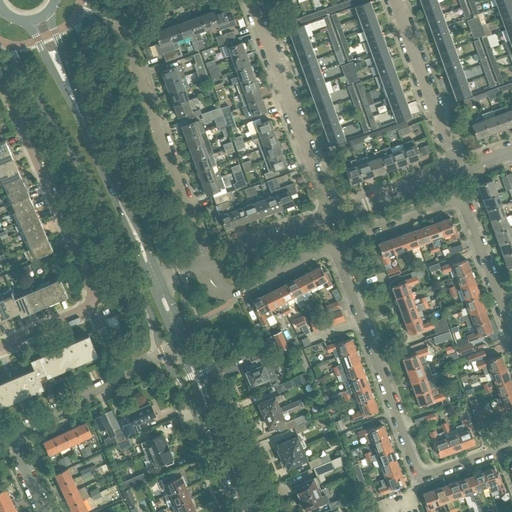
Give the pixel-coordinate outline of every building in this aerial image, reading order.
[(340,9),(352,4),(350,0),(349,0),(338,4),(340,9)] [(436,0),(420,0),(424,9),(438,3),(436,0)] [(359,18),(374,13),(370,1),(355,6),(359,18)] [(511,1),(498,6),(502,19),(511,14),(511,1)] [(474,2),(470,4),(474,15),(478,14),(474,2)] [(428,20),(442,15),(438,3),(424,9),(428,20)] [(328,13),(340,9),(338,4),(327,8),(328,13)] [(465,19),(466,18),(470,17),(466,6),(461,7),(465,19)] [(212,12),(217,26),(229,22),(224,7),(212,12)] [(316,12),(317,17),(328,13),(327,8),(316,12)] [(208,30),(217,26),(212,12),(201,16),(206,30),(208,30)] [(304,16),(305,21),(317,17),(316,12),(304,16)] [(335,27),(340,25),(336,13),(331,15),(335,27)] [(374,13),(359,18),(364,29),(378,24),(374,13)] [(506,29),(511,26),(511,14),(502,19),(506,29)] [(442,15),(428,20),(432,31),(446,26),(442,15)] [(200,49),(205,47),(200,33),(206,30),(201,16),(190,20),(195,34),(198,41),(200,49)] [(294,25),(305,21),(304,16),(292,21),(294,25)] [(327,30),(332,28),(328,16),(323,18),(323,19),(325,25),(327,30)] [(473,18),(476,28),(482,26),(478,16),(473,18)] [(471,30),(476,28),(473,18),(467,20),(471,30)] [(311,30),(325,25),(323,19),(309,24),(311,30)] [(190,20),(178,24),(184,38),(190,36),(196,50),(200,49),(198,41),(195,34),(190,20)] [(167,28),(178,57),(182,56),(177,41),(184,38),(178,24),(167,28)] [(368,41),(382,36),(378,24),(364,29),(368,41)] [(293,42),(308,37),(304,25),(289,30),(293,42)] [(340,25),(335,27),(340,38),(344,36),(340,25)] [(446,26),(432,31),(436,43),(450,38),(446,26)] [(476,28),(479,37),(485,35),(482,26),(476,28)] [(155,45),(159,55),(163,54),(166,61),(178,57),(167,28),(155,32),(160,43),(155,45)] [(332,28),(327,30),(331,41),(336,39),(332,28)] [(474,39),(479,37),(476,28),(471,30),(474,39)] [(226,43),(235,40),(232,31),(221,36),(224,44),(226,43)] [(344,49),(348,48),(344,36),(340,38),(344,49)] [(382,36),(368,41),(372,52),(386,47),(382,36)] [(308,37),(293,42),(297,53),(312,48),(308,37)] [(486,50),(491,48),(487,37),(482,38),(486,50)] [(440,54),(454,49),(450,38),(436,43),(440,54)] [(335,53),(340,51),(336,39),(331,41),(335,53)] [(232,59),(246,54),(242,42),(237,44),(235,40),(226,43),(227,45),(219,48),(223,58),(231,55),(232,58),(232,59)] [(478,53),(482,51),(478,40),(473,41),(478,53)] [(386,47),(372,52),(376,64),(390,58),(386,47)] [(203,58),(215,53),(213,48),(201,52),(203,58)] [(302,65),(316,59),(312,48),(297,53),(302,65)] [(348,48),(344,49),(348,61),(353,59),(348,48)] [(491,48),(486,50),(490,62),(495,60),(491,48)] [(444,66),(459,60),(454,49),(440,54),(444,66)] [(340,51),(335,53),(339,64),(344,62),(340,51)] [(482,51),(478,53),(482,65),(487,63),(482,51)] [(236,71),(250,65),(246,54),(232,59),(236,71)] [(380,75),(394,70),(390,58),(376,64),(380,75)] [(316,59),(302,65),(306,76),(320,71),(316,59)] [(459,60),(444,66),(448,77),(463,72),(459,60)] [(495,73),(499,72),(495,60),(490,62),(495,73)] [(347,64),(350,73),(356,71),(353,62),(347,64)] [(486,76),(491,75),(487,63),(482,65),(486,76)] [(209,74),(220,70),(217,64),(215,65),(207,68),(209,74)] [(344,75),(350,73),(347,64),(341,66),(344,75)] [(164,78),(166,83),(181,78),(185,76),(181,65),(177,66),(162,72),(162,73),(161,74),(163,78),(164,78)] [(241,82),(255,77),(250,65),(236,71),(240,81),(241,82)] [(384,87),(399,81),(394,70),(380,75),(384,87)] [(320,71),(306,76),(310,87),(324,82),(320,71)] [(350,73),(353,82),(359,80),(356,71),(350,73)] [(453,89),(467,84),(463,72),(448,77),(453,89)] [(499,72),(495,73),(499,84),(503,83),(499,72)] [(348,84),(353,82),(350,73),(344,75),(348,84)] [(491,75),(486,76),(490,87),(495,86),(491,75)] [(258,82),(257,82),(255,77),(241,82),(240,81),(236,83),(240,95),(245,93),(259,88),(258,87),(259,86),(258,82)] [(166,83),(170,94),(185,89),(181,78),(166,83)] [(388,98),(403,93),(399,81),(384,87),(388,98)] [(314,99),(328,94),(324,82),(310,87),(314,99)] [(360,95),(365,94),(361,82),(356,84),(360,95)] [(499,92),(510,89),(509,86),(511,86),(510,83),(498,88),(499,92)] [(467,84),(453,89),(456,99),(471,94),(467,84)] [(352,98),(356,97),(352,85),(348,87),(352,98)] [(224,88),(216,91),(220,100),(228,97),(226,92),(224,88)] [(244,106),(249,105),(249,104),(263,99),(259,88),(245,93),(240,95),(244,106)] [(496,98),(495,94),(499,92),(498,88),(487,92),(488,94),(486,95),(487,97),(488,97),(489,100),(496,98)] [(170,94),(174,106),(189,100),(185,89),(170,94)] [(476,101),(487,97),(486,95),(488,94),(487,92),(475,96),(476,101)] [(392,110),(407,104),(403,93),(388,98),(383,100),(385,104),(390,103),(392,110)] [(318,110),(332,105),(328,94),(314,99),(318,110)] [(365,94),(360,95),(364,107),(369,105),(365,94)] [(465,106),(477,102),(476,101),(475,96),(463,100),(465,106)] [(352,98),(356,110),(361,108),(356,97),(352,98)] [(178,117),(186,114),(188,119),(201,114),(199,109),(197,110),(195,103),(198,102),(196,98),(189,100),(174,106),(176,110),(175,112),(176,116),(178,116),(178,117)] [(249,105),(244,106),(242,107),(246,118),(267,111),(263,99),(249,104),(249,105)] [(407,104),(392,110),(396,121),(411,116),(407,104)] [(332,105),(318,110),(322,122),(337,117),(332,105)] [(368,118),(373,116),(369,105),(364,107),(368,118)] [(506,112),(505,106),(493,110),(500,130),(511,126),(506,112)] [(223,116),(223,114),(221,109),(220,107),(201,114),(204,123),(223,116)] [(360,121),(365,119),(361,108),(356,110),(360,121)] [(489,134),(500,130),(493,110),(482,115),(484,120),(489,134)] [(368,118),(372,130),(377,128),(373,116),(368,118)] [(326,133),(341,128),(337,117),(322,122),(326,133)] [(262,123),(260,118),(248,123),(252,134),(251,135),(253,140),(275,132),(270,120),(262,123)] [(365,119),(360,121),(364,133),(369,131),(365,119)] [(477,139),(489,134),(484,120),(472,124),(477,139)] [(186,138),(201,133),(197,121),(182,127),(182,128),(181,129),(182,133),(184,133),(186,138)] [(396,130),(397,131),(409,126),(407,121),(395,125),(396,130)] [(230,135),(226,123),(218,126),(220,131),(222,130),(224,136),(230,135)] [(384,134),(396,130),(395,125),(384,129),(385,131),(383,132),(384,134)] [(341,128),(326,133),(331,145),(345,140),(341,128)] [(372,133),(374,138),(384,134),(383,132),(385,131),(384,129),(372,133)] [(186,138),(190,150),(209,143),(205,131),(201,133),(186,138)] [(260,149),(279,143),(275,132),(253,140),(254,144),(258,143),(260,149)] [(361,142),(374,138),(372,133),(361,137),(362,139),(361,140),(361,142)] [(233,139),(235,146),(236,146),(244,143),(241,136),(233,139)] [(351,146),(361,142),(361,140),(362,139),(361,137),(349,141),(351,146)] [(0,153),(9,150),(5,140),(0,142),(0,153)] [(402,144),(403,149),(409,163),(420,159),(415,145),(413,140),(402,144)] [(351,147),(351,146),(349,141),(337,145),(340,151),(351,147)] [(223,145),(224,150),(225,150),(233,147),(231,142),(223,145)] [(194,161),(208,156),(209,156),(209,155),(213,154),(209,143),(190,150),(194,161)] [(265,161),(269,160),(283,154),(279,143),(260,149),(265,161)] [(423,156),(431,153),(428,145),(420,148),(423,156)] [(397,167),(409,163),(403,149),(392,153),(397,167)] [(0,164),(13,159),(9,150),(0,153),(0,164)] [(369,161),(374,176),(386,171),(380,157),(378,151),(373,153),(376,159),(369,161)] [(380,157),(386,171),(397,167),(392,153),(387,155),(380,157)] [(266,179),(271,177),(280,174),(278,169),(287,166),(283,154),(269,160),(265,161),(268,172),(264,173),(266,179)] [(198,173),(213,167),(209,156),(208,156),(194,161),(198,173)] [(0,175),(17,168),(13,159),(0,164),(0,175)] [(357,165),(355,159),(350,161),(352,167),(346,169),(351,184),(363,180),(358,165),(357,165)] [(363,180),(374,176),(369,161),(358,165),(363,180)] [(215,173),(213,167),(198,173),(202,184),(217,178),(221,176),(219,172),(215,173)] [(0,177),(3,185),(21,177),(17,168),(0,175),(0,177)] [(7,194),(25,186),(21,177),(3,185),(7,194)] [(217,178),(202,184),(206,195),(221,189),(217,178)] [(235,190),(247,186),(245,180),(233,184),(235,190)] [(483,199),(497,194),(493,180),(478,186),(483,199)] [(277,194),(283,209),(294,205),(291,195),(297,193),(294,183),(275,190),(277,194)] [(11,203),(29,195),(25,186),(7,194),(11,203)] [(226,193),(214,198),(217,205),(218,205),(221,215),(220,215),(226,230),(237,225),(232,211),(229,201),(226,193)] [(277,194),(266,199),(271,213),(283,209),(277,194)] [(487,211),(502,205),(497,194),(483,199),(487,211)] [(15,212),(33,204),(29,195),(11,203),(15,212)] [(260,217),(271,213),(266,199),(255,203),(260,217)] [(248,221),(260,217),(255,203),(243,207),(248,221)] [(19,221),(37,214),(33,204),(15,212),(19,221)] [(491,222),(506,216),(502,205),(487,211),(491,222)] [(243,207),(232,211),(237,225),(248,221),(243,207)] [(23,231),(41,223),(37,214),(19,221),(23,231)] [(495,233),(510,228),(506,216),(491,222),(495,233)] [(439,222),(444,236),(451,233),(453,240),(459,238),(454,224),(452,224),(450,218),(439,222)] [(431,240),(444,236),(439,222),(426,226),(431,240)] [(27,240),(45,232),(41,223),(23,231),(27,240)] [(419,245),(431,240),(426,226),(414,231),(419,245)] [(499,244),(511,239),(511,233),(510,228),(495,233),(499,244)] [(0,233),(0,237),(1,240),(8,237),(6,231),(0,233)] [(407,249),(419,245),(414,231),(402,235),(407,249)] [(31,249),(49,241),(45,232),(27,240),(31,249)] [(395,253),(407,249),(402,235),(390,239),(395,253)] [(387,256),(395,253),(390,239),(378,243),(381,250),(379,250),(384,265),(390,262),(387,256)] [(503,256),(511,252),(511,239),(499,244),(503,256)] [(35,258),(38,257),(53,251),(49,241),(31,249),(35,258)] [(448,249),(450,255),(463,250),(461,244),(448,249)] [(511,252),(503,256),(507,267),(511,265),(511,252)] [(457,276),(471,271),(467,260),(460,262),(460,260),(441,267),(443,273),(454,269),(457,276)] [(431,272),(440,269),(438,263),(429,267),(431,272)] [(389,277),(398,273),(401,272),(399,266),(386,271),(389,277)] [(310,272),(316,286),(323,282),(326,288),(332,285),(325,272),(324,273),(321,269),(320,267),(310,272)] [(422,269),(410,273),(412,278),(416,276),(424,273),(422,269)] [(461,289),(475,283),(471,271),(457,276),(461,289)] [(305,291),(316,286),(310,272),(298,278),(305,291)] [(396,298),(410,293),(407,286),(418,282),(416,276),(398,283),(398,284),(392,287),(396,298)] [(298,278),(287,284),(293,296),(293,297),(296,302),(304,298),(304,299),(307,297),(305,292),(305,291),(298,278)] [(40,283),(41,287),(49,305),(58,301),(50,283),(49,279),(40,283)] [(50,283),(58,301),(68,297),(60,279),(50,283)] [(466,301),(480,296),(475,283),(461,289),(466,301)] [(293,297),(293,296),(287,284),(275,290),(282,303),(284,309),(289,307),(289,306),(286,301),(293,297)] [(40,308),(49,305),(41,287),(32,291),(40,308)] [(284,309),(282,303),(275,290),(263,296),(270,309),(276,306),(279,311),(281,310),(284,309)] [(31,312),(40,308),(32,291),(23,294),(31,312)] [(341,297),(338,291),(332,293),(336,300),(341,297)] [(400,309),(401,310),(414,306),(420,304),(419,302),(418,300),(413,301),(410,293),(396,298),(400,309)] [(14,298),(20,313),(22,316),(31,312),(23,294),(14,298)] [(3,299),(11,317),(20,313),(14,298),(13,295),(3,299)] [(263,325),(268,322),(266,318),(273,315),(270,309),(263,296),(253,301),(256,307),(254,308),(261,321),(263,325)] [(470,313),(484,308),(480,296),(466,301),(468,307),(461,309),(462,311),(463,311),(464,315),(470,313)] [(0,316),(2,321),(11,317),(3,299),(0,300),(0,316)] [(328,312),(340,308),(338,301),(326,306),(328,312)] [(401,312),(405,323),(419,318),(416,312),(428,308),(425,301),(420,304),(414,306),(401,310),(401,312)] [(488,320),(484,308),(470,313),(464,315),(459,317),(458,317),(460,322),(466,320),(468,327),(474,325),(488,320)] [(322,317),(326,327),(344,321),(341,310),(322,317)] [(296,328),(306,324),(302,316),(293,320),(296,328)] [(320,330),(326,327),(322,317),(316,319),(320,330)] [(434,327),(433,322),(432,321),(421,325),(419,318),(405,323),(409,334),(416,332),(416,333),(433,327),(434,327)] [(434,327),(433,327),(435,333),(448,328),(444,318),(433,322),(434,327)] [(314,332),(320,330),(316,319),(310,321),(314,332)] [(488,320),(474,325),(477,332),(466,336),(468,342),(487,335),(486,334),(493,332),(488,320)] [(289,348),(281,331),(273,335),(279,349),(287,349),(289,348)] [(433,337),(433,338),(435,344),(452,338),(449,331),(433,337)] [(0,407),(44,389),(38,377),(45,374),(51,386),(68,378),(65,370),(98,356),(89,335),(88,336),(89,338),(40,360),(39,357),(38,357),(37,355),(46,351),(44,346),(27,353),(35,372),(0,386),(0,407)] [(305,346),(311,343),(307,336),(301,339),(305,346)] [(341,356),(355,350),(351,339),(345,341),(344,340),(326,347),(328,352),(332,350),(335,358),(339,357),(341,356)] [(460,355),(474,350),(472,344),(458,348),(460,355)] [(452,346),(445,348),(447,354),(454,352),(452,346)] [(406,368),(407,370),(411,368),(421,365),(421,364),(426,362),(423,355),(429,353),(427,348),(409,355),(409,356),(403,358),(406,368)] [(346,368),(360,363),(355,350),(341,356),(339,357),(341,363),(340,365),(338,366),(339,368),(339,369),(340,370),(346,368)] [(475,361),(485,357),(486,357),(484,350),(467,356),(469,363),(471,362),(475,361)] [(447,361),(451,359),(458,357),(456,352),(445,356),(447,361)] [(308,368),(301,353),(295,356),(301,371),(308,368)] [(485,357),(475,361),(478,369),(482,368),(485,375),(491,372),(502,368),(506,367),(501,356),(495,358),(494,357),(486,360),(485,357)] [(252,385),(262,381),(267,379),(271,387),(279,384),(277,380),(278,380),(270,362),(263,366),(256,369),(255,367),(251,368),(252,370),(246,373),(252,385)] [(350,380),(364,375),(360,363),(346,368),(340,370),(341,374),(342,375),(348,373),(350,380)] [(407,370),(411,382),(426,377),(422,368),(421,365),(411,368),(407,370)] [(489,382),(490,387),(496,385),(510,379),(506,368),(506,367),(502,368),(491,372),(485,375),(488,383),(489,382)] [(307,372),(297,377),(300,386),(311,381),(307,372)] [(344,382),(347,390),(349,394),(355,392),(369,387),(364,375),(350,380),(344,382)] [(432,379),(431,375),(426,377),(411,382),(416,394),(430,389),(427,381),(432,379)] [(275,386),(278,393),(294,386),(291,379),(275,386)] [(496,385),(500,397),(511,392),(511,385),(510,379),(496,385)] [(359,404),(373,399),(369,387),(355,392),(359,404)] [(427,405),(441,400),(443,406),(450,403),(447,397),(445,398),(443,392),(439,394),(436,387),(430,389),(416,394),(420,406),(426,403),(427,405)] [(495,412),(498,411),(498,412),(511,407),(511,392),(500,397),(503,404),(493,407),(495,412)] [(264,416),(279,409),(277,403),(282,400),(280,395),(275,397),(259,404),(264,416)] [(373,399),(359,404),(362,412),(351,415),(353,421),(372,414),(371,413),(378,411),(373,399)] [(471,407),(478,405),(476,399),(469,401),(471,407)] [(123,417),(117,420),(120,427),(125,439),(142,432),(138,423),(155,416),(154,414),(155,413),(156,411),(154,406),(151,405),(150,404),(146,405),(145,402),(143,400),(140,402),(139,404),(141,408),(138,409),(137,408),(130,411),(133,417),(125,421),(123,417)] [(290,413),(303,407),(300,400),(279,409),(264,416),(264,415),(269,427),(270,427),(271,431),(278,428),(278,426),(277,424),(284,421),(281,413),(283,413),(288,411),(290,413)] [(476,422),(477,422),(484,419),(478,405),(471,407),(476,422)] [(426,423),(436,419),(434,413),(424,417),(426,423)] [(112,430),(105,414),(95,418),(100,430),(106,428),(110,437),(104,440),(107,447),(117,443),(117,442),(125,439),(120,427),(112,430)] [(304,414),(284,423),(287,430),(293,427),(293,428),(307,422),(304,414)] [(459,434),(464,447),(475,443),(473,437),(474,436),(467,418),(462,420),(466,431),(459,433),(459,434)] [(338,431),(344,429),(341,419),(334,422),(338,431)] [(75,427),(81,441),(92,436),(86,422),(75,427)] [(307,422),(293,428),(296,434),(310,428),(307,422)] [(451,436),(446,422),(441,424),(444,431),(446,438),(451,452),(464,447),(459,434),(459,433),(451,436)] [(373,441),(387,436),(383,425),(376,427),(376,426),(358,432),(360,438),(365,436),(368,443),(373,441)] [(71,446),(81,441),(75,427),(65,432),(71,446)] [(430,432),(436,450),(437,450),(440,456),(451,452),(446,438),(444,431),(437,434),(435,430),(430,432)] [(54,437),(60,451),(71,446),(65,432),(54,437)] [(144,456),(168,446),(168,445),(166,445),(162,434),(141,443),(146,455),(144,456)] [(377,454),(392,448),(391,446),(387,436),(373,441),(377,454)] [(49,456),(60,451),(54,437),(43,442),(49,456)] [(281,457),(300,449),(298,443),(300,442),(298,437),(278,445),(280,450),(278,450),(281,457)] [(120,450),(131,446),(129,439),(118,444),(120,450)] [(168,446),(144,456),(146,460),(150,459),(150,457),(152,456),(155,465),(164,461),(166,466),(173,462),(169,452),(170,451),(168,446)] [(382,466),(396,461),(392,448),(377,454),(372,456),(373,460),(375,461),(377,460),(379,467),(382,466)] [(300,449),(281,457),(284,465),(286,464),(288,468),(308,460),(305,455),(303,456),(300,449)] [(300,498),(318,491),(316,485),(325,481),(323,475),(333,471),(332,470),(343,465),(343,463),(348,461),(345,455),(323,464),(323,465),(314,469),(317,477),(295,486),(300,498)] [(331,460),(328,455),(319,459),(319,458),(309,463),(311,469),(319,465),(331,460)] [(386,478),(401,473),(396,461),(382,466),(386,478)] [(356,475),(362,473),(358,463),(352,465),(356,475)] [(90,472),(96,469),(95,465),(88,468),(80,471),(82,475),(90,472)] [(497,474),(495,468),(484,472),(489,486),(488,486),(490,493),(498,490),(500,494),(505,492),(499,474),(497,474)] [(60,486),(73,479),(68,469),(55,475),(57,479),(60,486)] [(186,488),(182,476),(175,479),(172,472),(161,476),(168,494),(168,495),(180,490),(181,491),(186,488)] [(482,489),(488,486),(489,486),(484,472),(471,476),(476,491),(481,504),(485,502),(483,495),(484,495),(482,489)] [(143,473),(132,478),(136,486),(146,481),(143,473)] [(362,473),(356,475),(360,486),(365,484),(362,473)] [(378,489),(381,495),(399,488),(399,487),(405,484),(401,473),(386,478),(389,485),(378,489)] [(481,504),(476,491),(471,476),(459,481),(464,495),(471,492),(476,506),(481,504)] [(73,479),(60,486),(62,490),(65,496),(78,490),(73,479)] [(452,499),(464,495),(459,481),(447,485),(452,499)] [(454,505),(452,499),(447,485),(435,490),(440,504),(446,502),(447,507),(454,505)] [(67,500),(70,507),(83,501),(83,500),(89,497),(84,487),(78,490),(65,496),(67,500)] [(170,499),(173,506),(184,501),(186,501),(191,499),(193,498),(192,496),(191,494),(189,494),(186,488),(181,491),(180,490),(168,495),(168,494),(164,496),(166,501),(170,499)] [(16,511),(14,505),(16,504),(14,499),(11,500),(6,489),(1,491),(0,491),(0,490),(0,511),(16,511)] [(129,506),(136,503),(130,489),(123,492),(129,506)] [(434,511),(432,506),(440,504),(435,490),(423,494),(425,500),(424,501),(427,511),(434,511)] [(318,491),(300,498),(305,510),(328,501),(325,495),(321,497),(318,491)] [(369,502),(374,500),(372,493),(366,496),(369,502)] [(175,510),(175,511),(187,511),(189,511),(190,511),(196,510),(191,499),(186,501),(184,501),(173,506),(171,506),(173,511),(175,510)] [(328,504),(331,510),(341,506),(339,500),(328,504)] [(83,501),(70,507),(72,511),(87,511),(88,511),(83,501)]
